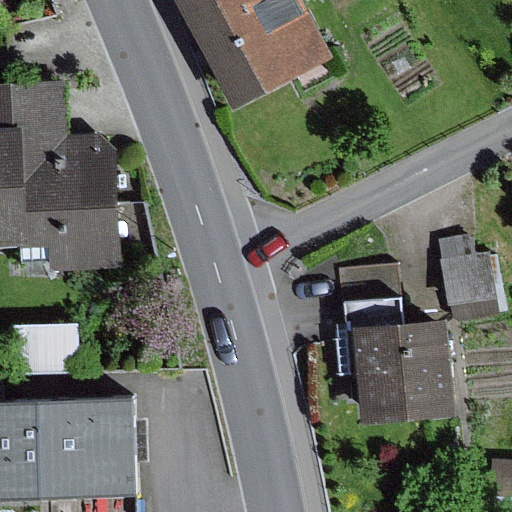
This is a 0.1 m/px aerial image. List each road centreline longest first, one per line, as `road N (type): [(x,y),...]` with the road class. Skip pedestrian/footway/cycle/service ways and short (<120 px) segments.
road 1 (residential): [(211,258),(297,230),(511,126)]
road 2 (tertiary): [(117,0),(211,258)]
road 3 (tertiary): [(211,258),(277,511)]
